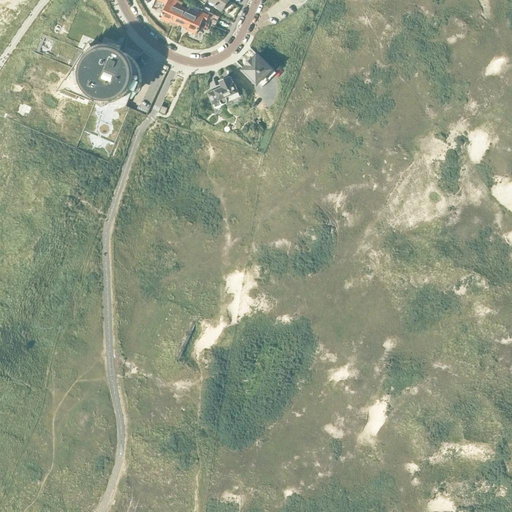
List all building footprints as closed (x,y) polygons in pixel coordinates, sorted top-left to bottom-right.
[(180,24),(187,8),(183,6),(184,4),(176,0),(175,0),(160,0),(167,3),(162,14),(163,15),(162,18),(171,22),(171,20),(180,24)] [(200,0),(202,1),(201,2),(202,3),(203,2),(206,3),(207,0),(212,0),(217,3),(216,5),(223,10),(226,7),(228,8),(232,1),(230,0),(200,0)] [(187,7),(187,8),(180,24),(188,27),(187,29),(196,33),(198,30),(199,30),(203,21),(216,27),(220,17),(202,9),(201,11),(200,11),(199,12),(187,7)] [(83,34),(79,45),(87,48),(91,37),(83,34)] [(122,45),(121,45),(116,43),(111,42),(107,42),(102,43),(97,44),(95,45),(96,46),(92,54),(87,51),(80,61),(81,61),(84,62),(81,70),(76,69),(76,68),(70,78),(73,79),(69,88),(97,100),(99,95),(108,98),(107,101),(107,102),(109,102),(112,102),(113,101),(115,101),(117,101),(119,100),(121,99),(123,98),(125,97),(126,96),(128,95),(129,93),(131,91),(133,90),(134,88),(135,88),(131,97),(133,98),(134,97),(136,95),(137,92),(138,92),(139,90),(139,88),(140,87),(140,86),(140,85),(141,82),(141,80),(141,78),(141,77),(141,75),(140,74),(140,73),(139,70),(139,68),(138,67),(137,65),(136,63),(134,61),(141,56),(140,55),(136,59),(120,52),(122,45)] [(258,54),(244,69),(259,83),(273,68),(258,54)] [(230,105),(228,101),(228,99),(227,97),(239,92),(235,83),(233,83),(231,77),(222,81),(224,87),(209,93),(213,102),(221,100),(221,101),(223,103),(225,104),(226,107),(230,105)]
